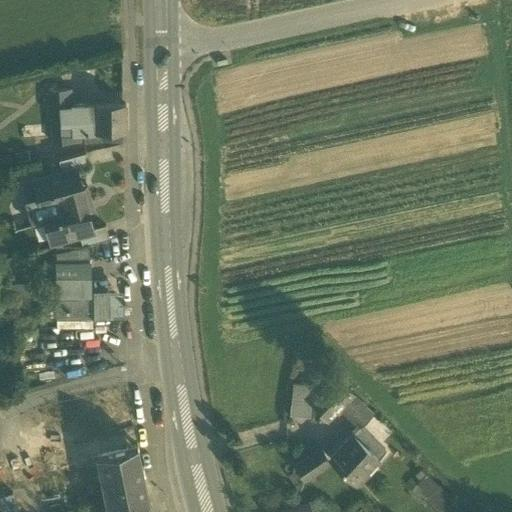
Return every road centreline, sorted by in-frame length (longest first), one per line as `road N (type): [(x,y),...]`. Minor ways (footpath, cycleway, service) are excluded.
road 1 (secondary): [(200,511),(180,453),(163,334),(158,55)]
road 2 (tertiary): [(158,55),(410,0)]
